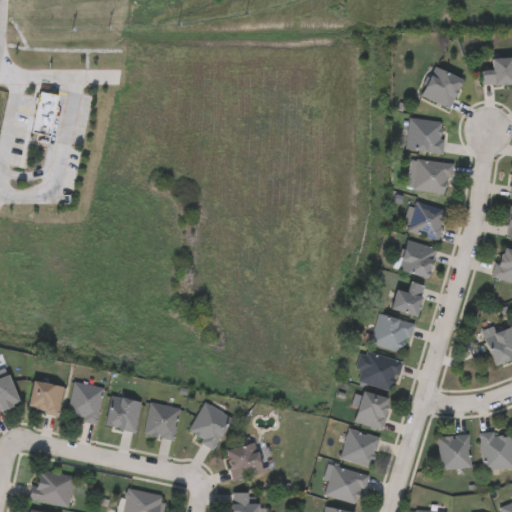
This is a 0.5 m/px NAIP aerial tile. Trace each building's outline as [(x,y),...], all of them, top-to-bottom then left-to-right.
[(511,56),(511,83),(481,83),(481,67),(492,67),(492,56),(511,56)] [(449,106),(421,93),(434,64),(462,77),(449,106)] [(38,89),(56,93),(47,141),(34,138),(35,132),(29,131),(38,89)] [(404,151),(441,156),(446,125),(409,120),(404,151)] [(405,187),(409,157),(450,163),(446,193),(405,187)] [(402,229),(409,199),(445,209),(437,239),(402,229)] [(427,277),(396,269),(404,239),(435,247),(427,277)] [(511,283),(489,272),(502,244),(511,248),(511,283)] [(406,291),(408,281),(423,285),(415,315),(390,308),(395,288),(406,291)] [(368,342),(376,312),(411,322),(403,352),(368,342)] [(511,329),(511,357),(494,365),(482,336),(510,325),(511,329)] [(392,388),(354,379),(361,349),(399,359),(392,388)] [(63,386),(55,413),(26,405),(34,377),(63,386)] [(65,414),(71,380),(102,386),(96,420),(65,414)] [(354,421),(361,389),(389,396),(382,427),(354,421)] [(133,430),(104,423),(111,393),(140,400),(133,430)] [(186,433),(202,401),(229,414),(214,446),(186,433)] [(142,432),(148,402),(178,407),(172,438),(142,432)] [(369,465),(338,455),(348,426),(378,437),(369,465)] [(479,433),(509,431),(511,466),(481,468),(479,433)] [(468,434),(469,466),(438,467),(437,435),(468,434)] [(263,471),(232,478),(225,447),(256,441),(263,471)] [(359,502),(322,493),(329,463),(366,472),(359,502)] [(67,506),(30,499),(35,468),(73,475),(67,506)] [(162,511),(120,511),(125,487),(165,494),(162,511)] [(232,511),(232,491),(248,491),(248,501),(260,501),(260,511),(232,511)] [(511,511),(500,511),(498,506),(511,500),(511,511)]
